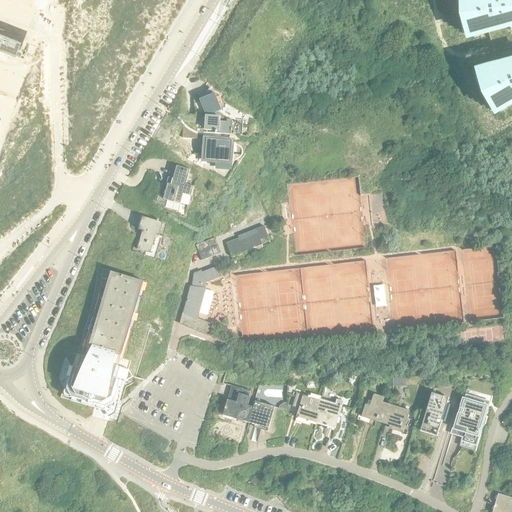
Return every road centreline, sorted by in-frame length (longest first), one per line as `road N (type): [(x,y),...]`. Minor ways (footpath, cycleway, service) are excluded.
road 1 (residential): [(178,462),(213,464),(284,449),(372,474),(445,511)]
road 2 (tertiary): [(213,0),(93,200)]
road 3 (tertiary): [(29,362),(93,200)]
road 4 (tertiary): [(93,200),(0,323)]
road 5 (residential): [(511,395),(499,412),(474,511)]
